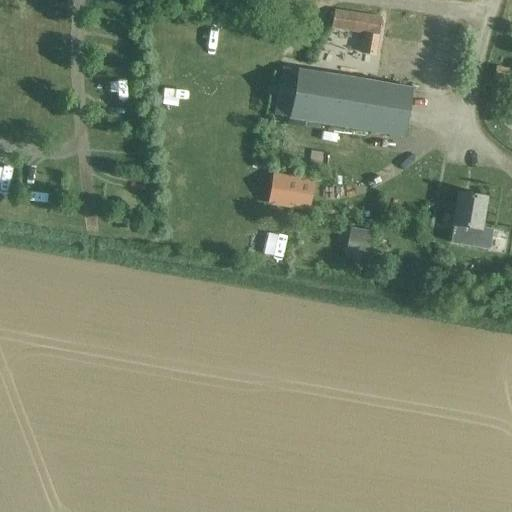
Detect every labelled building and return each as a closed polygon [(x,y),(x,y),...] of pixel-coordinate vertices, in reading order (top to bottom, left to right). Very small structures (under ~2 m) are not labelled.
[(377,35),(380,19),(332,12),(330,28),(366,33),(366,35),(363,35),(360,54),(373,56),(376,37),(374,36),(374,34),(377,35)] [(151,71),(181,71),(181,52),(151,52),(151,71)] [(506,80),(508,70),(497,68),(495,78),(506,80)] [(275,117),(289,119),(289,120),(403,138),(411,89),(296,71),(283,69),(275,117)] [(116,110),(117,96),(104,96),(104,110),(116,110)] [(160,134),(180,130),(176,112),(157,115),(160,134)] [(34,193),(34,177),(18,178),(19,193),(34,193)] [(312,182),(285,177),(280,208),(307,212),(312,182)] [(167,204),(184,201),(182,183),(164,186),(167,204)] [(458,193),(453,226),(455,227),(452,243),(488,250),(492,230),(481,228),(486,197),(458,193)] [(351,229),(346,256),(366,260),(371,233),(351,229)] [(258,232),(260,257),(275,255),(272,231),(258,232)] [(214,246),(236,247),(237,236),(215,234),(214,246)] [(459,279),(457,287),(468,289),(469,280),(459,279)]
